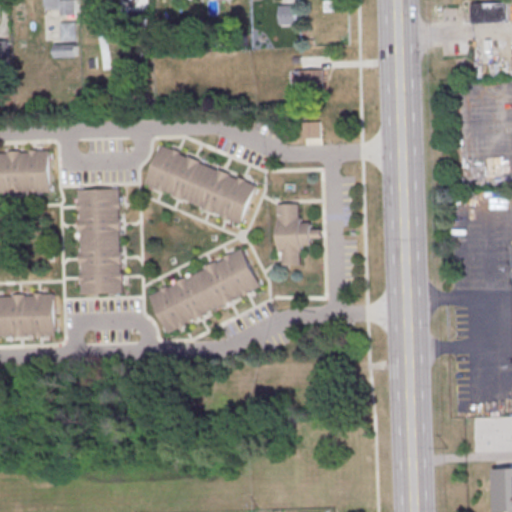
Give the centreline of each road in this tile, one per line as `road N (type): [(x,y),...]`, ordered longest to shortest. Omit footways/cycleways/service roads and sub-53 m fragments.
road 1 (residential): [(0,357),(222,350),(291,316),(404,313)]
road 2 (residential): [(399,151),(284,154),(215,126),(0,133)]
road 3 (secondary): [(404,313),(394,0)]
road 4 (secondary): [(411,511),(404,313)]
road 5 (residential): [(330,153),(335,315)]
